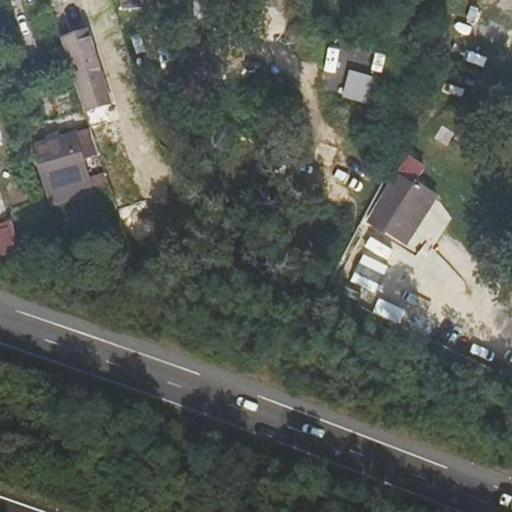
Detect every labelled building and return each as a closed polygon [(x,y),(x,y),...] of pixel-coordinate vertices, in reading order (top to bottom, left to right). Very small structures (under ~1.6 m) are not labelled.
[(67,57),(79,90),(99,84),(87,50),(67,57)] [(344,95),(373,103),(380,77),(351,69),(344,95)] [(76,155),(44,164),(53,191),(84,180),(76,155)] [(398,184),(373,233),(394,244),(404,226),(423,235),(438,204),(420,195),(398,184)] [(423,235),(404,226),(394,244),(413,254),(423,235)]
